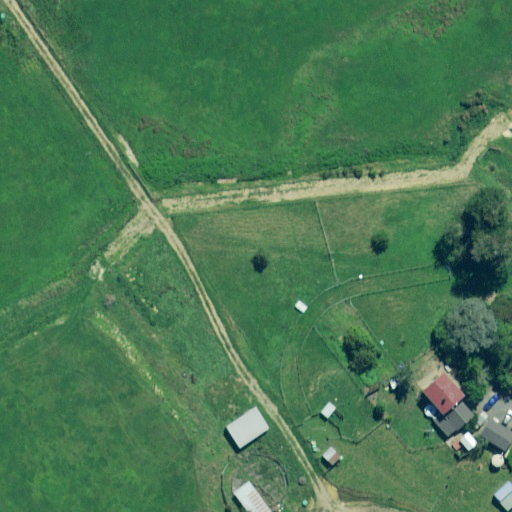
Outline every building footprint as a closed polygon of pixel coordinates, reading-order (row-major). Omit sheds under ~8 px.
[(462,399),(441,374),(419,392),(439,415),(432,421),(447,438),(472,418),(458,402),(462,399)] [(268,430),(255,409),(225,429),(238,449),(268,430)] [(511,441),(511,432),(490,419),(479,436),(505,453),(511,441)] [(476,445),(467,434),(458,441),(468,452),(476,445)] [(341,457),(331,448),(322,457),(332,467),(341,457)] [(269,511),(248,483),(233,494),(245,511),(269,511)] [(511,507),(511,485),(510,483),(494,497),(507,511),(511,507)]
